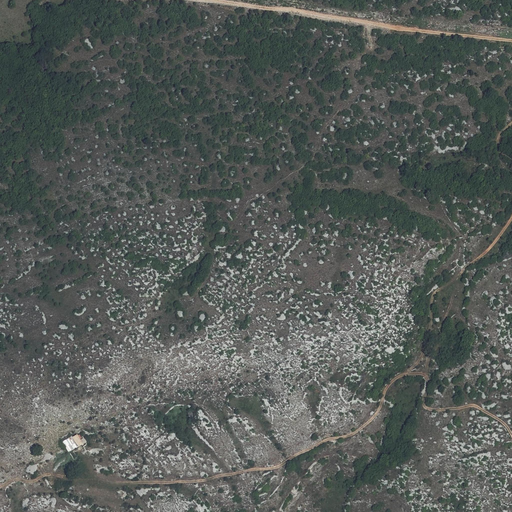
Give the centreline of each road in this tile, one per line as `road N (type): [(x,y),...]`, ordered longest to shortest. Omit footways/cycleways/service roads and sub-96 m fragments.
road 1 (track): [(511,219),(433,295),(424,354),(349,436),(272,469),(201,481),(49,474),(0,486)]
road 2 (track): [(180,0),(511,39)]
road 3 (track): [(511,433),(475,405),(429,408),(428,376),(399,377)]
